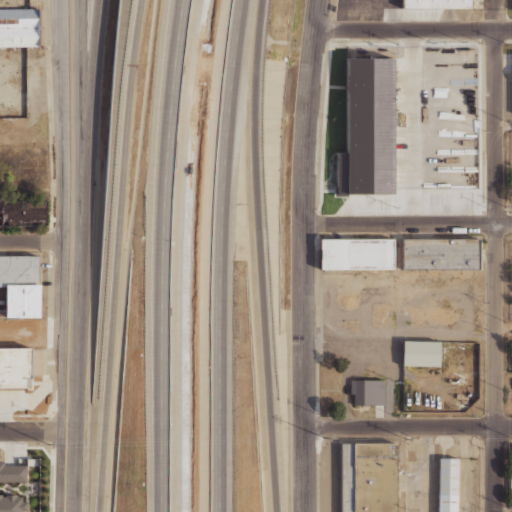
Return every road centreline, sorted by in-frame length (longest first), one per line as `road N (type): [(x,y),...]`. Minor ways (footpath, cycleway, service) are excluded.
road 1 (motorway): [(143,0),(100,511)]
road 2 (motorway): [(217,511),(220,190),(239,0)]
road 3 (motorway): [(276,511),(254,149),(261,0)]
road 4 (motorway): [(182,0),(165,186),(163,511)]
road 5 (secondary): [(101,0),(74,511)]
road 6 (secondary): [(303,511),(304,161),(318,0)]
road 7 (tertiary): [(60,0),(59,511)]
road 8 (residential): [(494,0),(494,511)]
road 9 (tertiary): [(79,0),(76,440)]
road 10 (residential): [(511,425),(303,424)]
road 11 (residential): [(511,221),(303,221)]
road 12 (residential): [(511,28),(314,28)]
